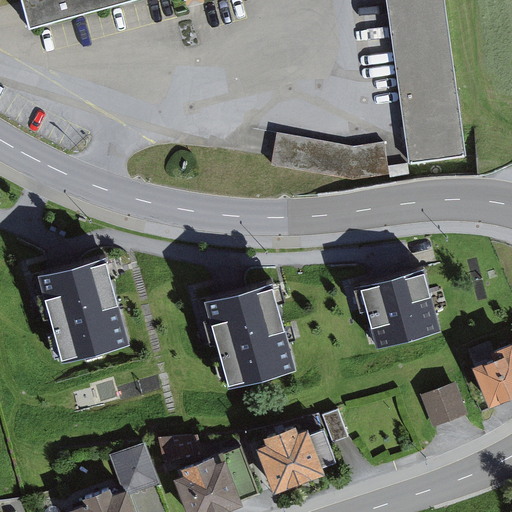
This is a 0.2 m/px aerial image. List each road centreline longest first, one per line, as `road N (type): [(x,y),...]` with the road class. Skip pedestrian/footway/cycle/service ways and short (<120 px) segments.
road 1 (secondary): [(0,140),(124,198),(220,218),(329,217),(451,199),(511,206)]
road 2 (secondary): [(511,459),(369,511)]
